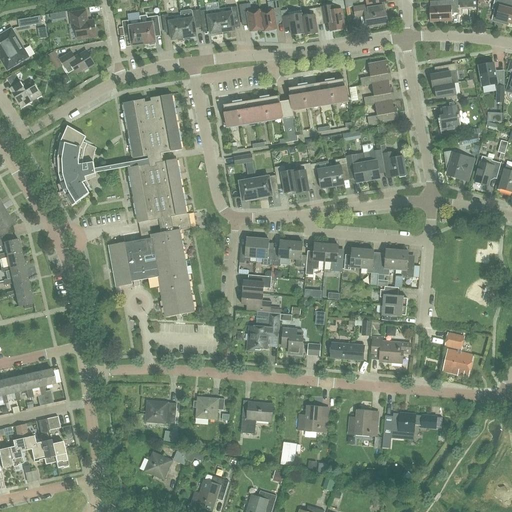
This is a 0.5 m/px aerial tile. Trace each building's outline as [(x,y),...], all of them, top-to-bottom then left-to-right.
[(267,7),(267,11),(261,12),(264,29),(264,31),(269,30),(271,31),(274,30),(275,29),(277,29),(274,13),(281,12),(281,11),(279,0),(268,2),(269,7),(267,7)] [(333,5),(323,7),(322,0),(319,0),(321,7),(323,19),(329,18),(331,31),(345,29),(342,9),(334,10),(333,5)] [(459,13),(458,0),(453,0),(440,1),(440,7),(431,7),(431,12),(429,12),(430,19),(431,19),(432,21),(451,20),(451,13),(459,13)] [(462,0),(462,8),(479,9),(479,0),(462,0)] [(511,22),(511,9),(506,8),(508,2),(510,3),(510,2),(504,0),(495,0),(493,9),(495,10),(492,21),(508,25),(509,22),(511,22)] [(264,29),(261,12),(261,10),(255,11),(254,7),(252,8),(251,3),(240,5),(241,16),(248,15),(251,31),(253,31),(254,32),(258,31),(259,30),(264,29)] [(384,3),(355,8),(357,16),(366,14),(368,26),(387,23),(386,20),(388,20),(387,13),(385,14),(384,3)] [(220,14),(223,32),(235,30),(234,20),(240,19),(238,6),(226,8),(227,13),(220,14)] [(311,15),(303,17),(305,33),(305,35),(318,33),(316,22),(323,20),(323,19),(321,7),(310,9),(311,15)] [(195,25),(202,24),(202,23),(200,11),(200,9),(181,12),(182,20),(184,38),(197,36),(195,25)] [(200,11),(202,23),(209,22),(211,34),(223,32),(220,14),(214,15),(214,9),(200,11)] [(293,9),(281,11),(281,12),(283,24),(290,23),(292,35),(305,33),(303,17),(302,14),(294,15),(293,9)] [(78,39),(97,36),(94,20),(88,21),(86,10),(71,13),(72,24),(76,24),(78,39)] [(162,15),(165,30),(171,29),(172,40),(184,38),(182,20),(175,21),(174,16),(169,17),(169,14),(162,15)] [(140,16),(141,19),(144,44),(156,42),(155,32),(161,31),(158,16),(147,17),(147,15),(140,16)] [(20,27),(42,23),(41,16),(19,20),(20,27)] [(144,44),(141,19),(123,21),(125,36),(131,36),(132,46),(144,44)] [(0,55),(8,69),(29,57),(12,29),(0,36),(0,55)] [(66,68),(67,68),(69,73),(75,69),(78,74),(95,64),(87,51),(76,58),(72,52),(60,59),(66,68)] [(389,81),(392,80),(391,73),(388,73),(386,61),(369,64),(371,76),(361,78),(362,86),(372,84),(389,81)] [(479,65),(483,86),(498,84),(494,63),(479,65)] [(431,75),(433,87),(455,83),(459,82),(458,75),(456,64),(442,66),(444,73),(431,75)] [(281,144),(299,141),(298,135),(304,135),(303,130),(297,131),(293,107),(348,97),(345,79),(289,88),(291,100),(280,101),(279,96),(224,105),(227,124),(282,115),(286,138),(280,139),(281,144)] [(394,92),(392,93),(389,81),(372,84),(374,96),(364,98),(366,105),(376,103),(393,100),(396,100),(394,92)] [(37,99),(42,96),(36,85),(27,91),(21,82),(10,88),(22,108),(31,103),(33,106),(39,102),(37,99)] [(451,102),(464,100),(463,94),(457,95),(455,83),(433,87),(435,87),(437,98),(450,96),(451,102)] [(358,87),(351,87),(353,100),(360,99),(358,87)] [(145,99),(124,103),(134,158),(148,156),(150,164),(129,168),(139,223),(142,240),(126,243),(125,242),(109,245),(116,287),(133,284),(132,281),(134,280),(135,286),(141,285),(140,280),(159,276),(166,317),(195,312),(180,230),(190,228),(192,227),(189,213),(187,214),(177,159),(163,161),(162,153),(182,150),(172,94),(151,98),(152,103),(146,104),(145,99)] [(376,103),(378,115),(368,117),(369,125),(399,119),(398,112),(395,112),(393,100),(376,103)] [(441,131),(462,127),(458,105),(444,108),(446,118),(439,119),(441,131)] [(96,174),(94,162),(94,160),(95,152),(97,148),(84,142),(87,136),(68,126),(61,142),(59,158),(60,175),(64,191),(73,206),(90,193),(87,188),(90,186),(87,181),(86,177),(96,173),(96,174)] [(470,135),(464,136),(466,145),(480,142),(478,134),(477,134),(470,135)] [(400,178),(407,177),(404,160),(406,160),(404,150),(387,153),(387,149),(382,150),(384,163),(387,178),(399,176),(400,178)] [(370,152),(370,153),(364,154),(369,181),(381,178),(378,164),(384,163),(382,150),(370,152)] [(454,158),(455,156),(448,154),(444,153),(446,161),(447,168),(449,169),(448,174),(462,178),(464,170),(471,172),(474,161),(468,160),(467,161),(454,158)] [(235,157),(236,165),(254,162),(252,154),(235,157)] [(346,156),(347,158),(349,169),(355,168),(357,183),(369,181),(364,154),(358,155),(358,154),(346,156)] [(497,179),(502,163),(493,160),(493,159),(483,156),(476,182),(488,185),(491,177),(497,179)] [(337,166),(330,167),(333,187),(345,185),(343,172),(349,171),(349,169),(347,158),(336,160),(337,166)] [(330,167),(329,161),(311,164),(313,177),(313,178),(319,176),(322,189),(333,187),(330,167)] [(301,171),(294,172),(297,191),(297,193),(310,191),(307,179),(313,177),(311,164),(311,163),(300,165),(301,171)] [(275,167),(276,175),(278,181),(284,180),(286,193),(287,193),(288,195),(293,194),(293,192),(297,191),(294,172),(294,170),(287,172),(286,165),(275,167)] [(511,171),(505,169),(500,188),(511,191),(511,171)] [(251,202),(260,200),(256,178),(256,179),(255,173),(248,174),(249,180),(240,181),(241,190),(239,190),(241,197),(243,196),(243,200),(250,199),(251,202)] [(268,196),(273,195),(272,191),(273,189),(279,189),(276,175),(256,178),(260,200),(268,198),(268,196)] [(351,195),(358,194),(357,187),(350,188),(351,195)] [(13,223),(6,212),(0,215),(0,235),(12,233),(15,232),(13,223)] [(99,215),(99,223),(108,223),(108,215),(99,215)] [(7,256),(21,253),(18,240),(14,241),(12,233),(0,235),(0,246),(5,246),(6,253),(7,256)] [(251,257),(257,258),(259,238),(247,238),(246,251),(241,251),(240,263),(245,263),(246,259),(251,259),(251,257)] [(263,258),(263,264),(273,265),(274,253),(269,253),(270,239),(259,238),(257,258),(263,258)] [(290,265),(291,259),(292,241),(281,240),(280,251),(274,251),(274,253),(273,265),(281,266),(281,264),(290,265)] [(297,259),(296,267),(307,267),(307,264),(308,255),(303,255),(303,242),(292,241),(291,259),(297,259)] [(325,261),(327,244),(315,243),(313,265),(307,264),(307,267),(306,274),(314,275),(314,269),(319,270),(320,260),(325,261)] [(325,269),(331,269),(331,270),(343,272),(344,259),(338,259),(339,245),(327,244),(325,261),(325,269)] [(362,268),(364,247),(360,247),(358,249),(353,248),(352,258),(346,257),(345,269),(351,270),(351,267),(362,268)] [(379,265),(373,264),(374,250),(369,250),(367,248),(364,247),(362,268),(368,269),(368,272),(379,273),(379,274),(380,262),(379,265)] [(379,274),(390,275),(390,269),(397,269),(398,250),(387,249),(386,263),(380,262),(379,274)] [(398,250),(397,269),(402,270),(402,276),(420,278),(421,266),(408,265),(409,251),(398,250)] [(10,269),(24,265),(21,253),(7,256),(6,253),(0,254),(0,260),(8,258),(9,266),(10,269)] [(12,279),(13,281),(27,278),(24,265),(10,269),(9,266),(1,268),(3,273),(11,271),(12,279)] [(263,294),(264,288),(271,288),(272,277),(258,275),(258,281),(245,280),(244,292),(263,294)] [(13,281),(12,279),(4,280),(5,286),(13,284),(15,291),(16,294),(30,290),(27,278),(13,281)] [(384,297),(384,305),(407,307),(408,298),(398,297),(399,287),(388,286),(385,286),(385,290),(381,289),(381,297),(384,297)] [(30,290),(16,294),(15,291),(7,293),(8,298),(16,296),(19,307),(24,305),(25,309),(32,307),(31,303),(33,303),(30,290)] [(257,311),(267,312),(280,314),(281,307),(272,306),(272,301),(263,300),(263,294),(244,292),(243,292),(242,304),(258,306),(257,311)] [(407,315),(407,307),(384,305),(382,320),(388,320),(390,321),(397,321),(398,316),(403,317),(403,315),(407,315)] [(268,336),(278,337),(280,315),(270,314),(269,325),(261,324),(260,327),(250,326),(248,350),(260,351),(260,348),(267,349),(268,336)] [(362,325),(362,335),(372,336),(373,321),(356,320),(355,325),(362,325)] [(372,335),(381,336),(382,327),(373,326),(372,335)] [(302,354),(304,330),(298,330),(289,329),(284,328),(283,344),(289,344),(290,345),(289,353),(302,354)] [(466,336),(448,332),(445,346),(462,350),(466,336)] [(403,363),(403,353),(411,354),(411,344),(383,341),(383,337),(374,337),(373,350),(381,351),(380,360),(391,361),(391,362),(403,363)] [(364,360),(365,346),(333,343),(331,357),(364,360)] [(469,377),(474,355),(448,349),(443,371),(469,377)] [(51,390),(45,391),(44,386),(55,384),(52,370),(39,373),(42,387),(39,387),(41,395),(43,394),(46,404),(54,403),(51,390)] [(39,387),(42,387),(39,373),(26,376),(29,389),(26,390),(28,399),(33,398),(31,389),(39,387)] [(21,400),(19,392),(26,390),(29,389),(26,376),(13,379),(16,392),(14,393),(16,402),(21,400)] [(8,404),(6,395),(14,393),(16,392),(13,379),(1,382),(4,395),(1,396),(3,405),(8,404)] [(38,396),(40,406),(46,404),(43,394),(41,395),(38,396)] [(196,418),(218,420),(218,410),(224,410),(225,399),(198,396),(197,401),(194,401),(194,408),(197,408),(196,418)] [(145,423),(167,424),(175,425),(177,403),(169,403),(169,402),(147,401),(145,423)] [(255,434),(256,420),(270,421),(271,403),(251,401),(250,407),(243,406),(241,433),(255,434)] [(326,432),(327,421),(321,420),(322,407),(308,406),(307,416),(300,415),(299,430),(326,432)] [(376,436),(377,424),(371,423),(372,411),(358,410),(357,422),(350,421),(349,434),(376,436)] [(436,428),(437,417),(394,413),(392,438),(409,439),(410,431),(413,432),(414,425),(422,425),(422,427),(436,428)] [(61,428),(58,416),(47,419),(49,430),(61,428)] [(38,421),(41,434),(50,432),(49,430),(47,419),(38,421)] [(41,443),(36,443),(34,436),(29,437),(26,423),(20,425),(26,451),(31,450),(34,463),(39,462),(38,461),(45,459),(41,443)] [(14,448),(9,449),(10,455),(13,466),(14,468),(18,467),(18,465),(23,464),(21,453),(26,451),(20,425),(15,426),(19,440),(12,441),(14,448)] [(74,432),(67,434),(68,440),(76,438),(74,432)] [(46,465),(56,462),(51,438),(40,440),(41,443),(45,459),(46,465)] [(63,442),(52,445),(56,462),(58,469),(64,467),(64,469),(68,467),(68,466),(69,466),(63,442)] [(242,451),(241,442),(231,442),(232,452),(242,451)] [(294,466),(297,444),(284,442),(281,464),(294,466)] [(0,459),(2,469),(13,466),(8,447),(0,448),(0,459)] [(185,465),(190,452),(179,447),(173,460),(185,465)] [(165,481),(173,460),(153,452),(145,472),(165,481)] [(192,504),(197,506),(213,511),(216,499),(223,501),(229,481),(213,476),(211,483),(205,481),(201,494),(195,492),(192,504)] [(323,489),(332,492),(336,479),(326,477),(323,489)] [(271,511),(277,496),(260,491),(259,497),(252,496),(247,511),(271,511)]
